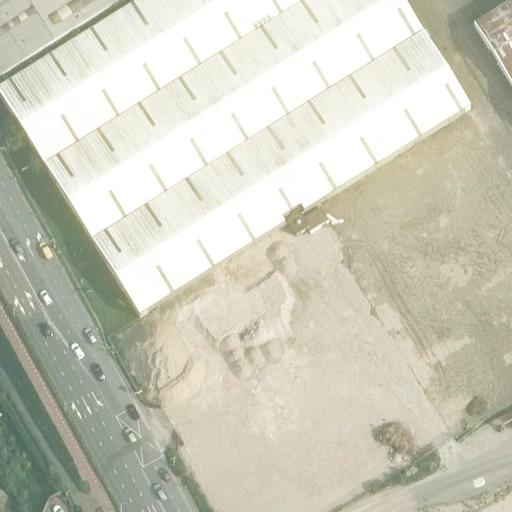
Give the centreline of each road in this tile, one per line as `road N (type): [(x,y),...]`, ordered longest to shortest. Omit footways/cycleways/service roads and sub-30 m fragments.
road 1 (secondary): [(179,511),(0,183)]
road 2 (secondary): [(0,266),(140,511)]
